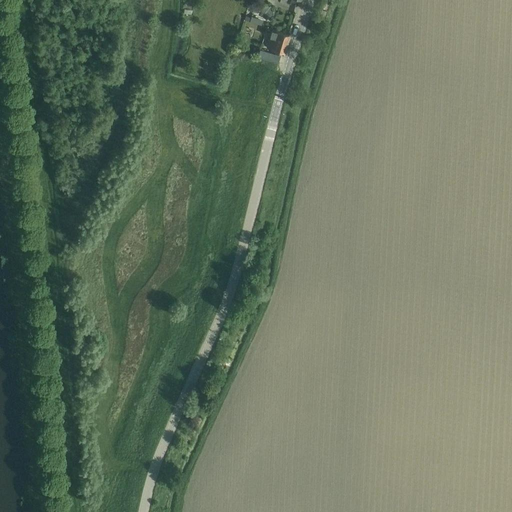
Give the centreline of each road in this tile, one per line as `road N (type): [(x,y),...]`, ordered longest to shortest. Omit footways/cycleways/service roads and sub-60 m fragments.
road 1 (unclassified): [(145,511),(155,468),(235,278),(311,0)]
road 2 (track): [(0,107),(44,511)]
